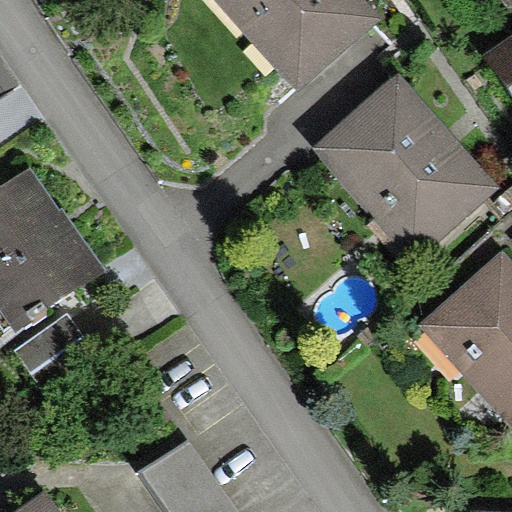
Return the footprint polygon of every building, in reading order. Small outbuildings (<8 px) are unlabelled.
[(220,0),(298,90),(381,19),(364,0),(220,0)] [(487,4),(493,11),(508,0),(466,0),(476,12),(487,4)] [(511,40),(480,62),(511,106),(511,40)] [(311,150),(412,267),(499,193),(399,75),(311,150)] [(0,192),(0,317),(18,342),(107,276),(29,171),(0,192)] [(422,327),(511,428),(511,267),(502,256),(422,327)] [(66,317),(15,356),(50,401),(100,362),(66,317)] [(236,511),(188,444),(140,478),(164,511),(236,511)] [(27,511),(52,511),(44,500),(27,511)]
